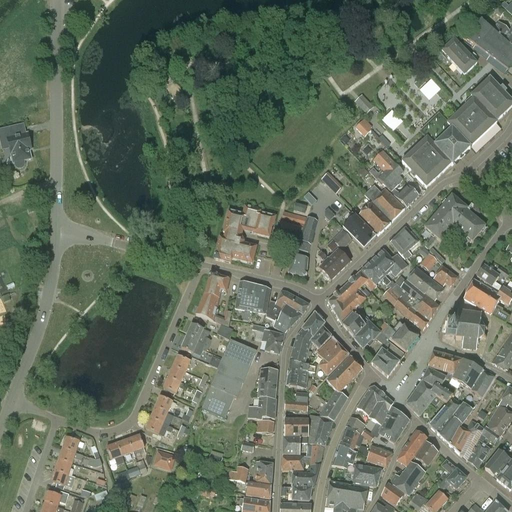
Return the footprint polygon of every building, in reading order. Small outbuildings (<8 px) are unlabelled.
[(492,12),(500,19),(506,13),(498,6),(492,12)] [(511,48),(504,41),(481,22),(464,39),(475,47),(472,50),(487,61),(486,62),(489,64),(504,75),(507,71),(507,72),(511,66),(511,48)] [(511,48),(511,28),(509,33),(498,24),(492,31),(504,41),(511,48)] [(441,53),(453,65),(466,53),(454,41),(441,53)] [(477,65),(466,53),(453,65),(464,77),(477,65)] [(161,67),(161,62),(157,58),(151,60),(151,67),(156,70),(161,67)] [(496,124),(511,108),(511,103),(490,80),(465,104),(467,106),(429,142),(427,140),(402,163),(426,190),(451,166),(452,167),(497,125),(496,124)] [(372,129),(364,121),(355,130),(364,139),(371,133),(370,131),(372,129)] [(13,165),(14,165),(14,167),(16,168),(18,170),(21,170),(23,169),(25,167),(25,164),(25,162),(31,160),(29,152),(31,151),(27,135),(25,135),(23,126),(0,131),(0,140),(2,151),(9,149),(13,165)] [(379,140),(387,149),(391,145),(382,136),(379,140)] [(399,178),(403,174),(394,165),(382,153),(380,156),(373,163),(382,172),(378,175),(373,170),(369,174),(381,187),(383,186),(387,190),(390,194),(394,190),(403,182),(399,178)] [(363,168),(358,172),(363,179),(368,175),(363,168)] [(343,189),(328,174),(321,181),(330,190),(336,195),(343,189)] [(406,210),(418,199),(407,187),(399,195),(395,199),(406,210)] [(372,204),(371,205),(391,225),(404,212),(385,192),(381,196),(374,188),(364,197),(372,204)] [(399,195),(394,190),(390,194),(395,199),(399,195)] [(316,203),(308,195),(304,199),(312,207),(316,203)] [(433,237),(436,240),(440,243),(453,228),(472,244),(485,228),(466,212),(467,210),(452,197),(424,230),(433,237)] [(305,216),(307,208),(295,205),(293,213),(305,216)] [(378,238),(391,225),(371,205),(358,218),(378,238)] [(248,260),(253,261),(254,258),(255,255),(256,249),(251,247),(243,245),(244,243),(241,238),(240,238),(240,237),(238,237),(240,228),(254,232),(254,235),(257,236),(269,239),(271,232),(268,231),(270,226),(273,227),(275,218),(260,214),(260,213),(258,212),(258,214),(252,212),(252,210),(245,208),(243,216),(229,212),(224,229),(227,230),(225,234),(223,234),(223,235),(225,235),(224,240),(220,240),(220,239),(219,239),(214,260),(214,261),(219,262),(220,262),(230,265),(231,261),(247,265),(248,260)] [(324,219),(329,223),(332,220),(335,217),(328,210),(324,213),(324,219)] [(281,223),(280,229),(293,232),(301,234),(307,219),(287,214),(286,214),(283,213),(281,221),(300,225),(299,227),(281,223)] [(352,240),(363,251),(371,244),(368,241),(373,236),(356,220),(355,218),(354,219),(349,224),(349,223),(342,230),(352,240)] [(304,227),(298,243),(304,244),(310,246),(315,230),(317,223),(307,220),(304,227)] [(406,230),(397,238),(404,246),(403,247),(404,249),(404,250),(408,254),(408,253),(419,244),(409,234),(406,230)] [(335,256),(329,261),(329,262),(340,273),(349,265),(339,254),(342,250),(351,241),(342,232),(332,242),(333,242),(330,245),(327,248),(335,256)] [(428,250),(436,240),(433,237),(425,248),(428,250)] [(404,246),(397,238),(390,245),(402,258),(405,262),(406,260),(407,261),(412,257),(408,253),(408,254),(404,250),(404,249),(403,247),(404,246)] [(304,244),(301,253),(308,255),(310,246),(304,244)] [(432,250),(429,253),(442,265),(445,262),(432,250)] [(331,282),(340,273),(329,262),(329,261),(321,253),(318,257),(324,264),(322,266),(323,267),(320,270),(331,282)] [(383,253),(371,264),(385,278),(390,273),(396,279),(408,268),(403,263),(397,256),(391,261),(383,253)] [(431,266),(435,261),(429,256),(425,261),(431,266)] [(294,257),(288,275),(304,279),(306,277),(308,261),(294,257)] [(385,278),(371,264),(361,273),(369,282),(374,287),(375,287),(382,281),(384,283),(383,284),(386,288),(390,284),(385,278)] [(495,285),(500,278),(495,275),(484,267),(476,279),(479,281),(492,290),(495,285)] [(450,290),(457,281),(442,269),(436,278),(432,282),(442,290),(445,286),(450,290)] [(509,276),(499,269),(496,273),(506,280),(509,276)] [(430,281),(416,270),(412,275),(406,283),(424,297),(432,304),(433,303),(434,304),(443,292),(430,281)] [(328,303),(341,326),(356,312),(367,301),(358,293),(365,286),(373,293),(376,289),(377,289),(375,287),(374,287),(369,282),(368,283),(360,274),(328,303)] [(216,277),(210,275),(209,277),(204,295),(196,317),(207,322),(216,325),(221,327),(229,329),(230,323),(231,314),(225,313),(224,320),(217,318),(219,311),(216,311),(221,293),(226,294),(229,281),(220,279),(220,278),(216,277)] [(479,281),(477,285),(498,297),(503,290),(495,285),(492,290),(479,281)] [(412,309),(429,323),(439,309),(432,304),(424,297),(406,283),(400,290),(397,287),(392,291),(402,298),(401,300),(412,309)] [(477,285),(474,283),(463,302),(465,302),(491,317),(505,325),(509,318),(501,314),(503,311),(497,308),(499,303),(508,308),(511,301),(511,298),(509,297),(510,295),(503,290),(498,297),(477,285)] [(247,324),(252,320),(253,314),(257,315),(259,302),(254,301),(254,298),(248,297),(249,287),(239,284),(237,297),(235,311),(245,313),(243,323),(247,324)] [(266,316),(270,292),(249,287),(248,297),(254,298),(254,301),(259,302),(257,315),(266,316)] [(384,297),(384,298),(392,307),(402,316),(417,328),(423,333),(429,324),(412,309),(401,300),(402,298),(392,291),(391,290),(384,297)] [(275,306),(284,311),(284,312),(286,308),(302,318),(308,307),(286,295),(282,294),(276,305),(275,306)] [(283,337),(302,318),(286,308),(284,312),(284,311),(275,306),(276,305),(270,303),(266,319),(271,321),(268,327),(283,337)] [(354,341),(369,324),(368,323),(356,312),(341,326),(354,341)] [(463,342),(462,351),(476,352),(477,344),(482,340),(484,339),(485,331),(481,324),(482,316),(458,312),(457,321),(448,320),(446,329),(446,332),(445,337),(445,339),(463,342)] [(290,363),(304,366),(308,351),(305,350),(309,342),(325,327),(315,317),(302,332),(296,340),(290,363)] [(378,332),(369,324),(354,341),(363,350),(367,346),(370,348),(374,344),(373,344),(376,341),(381,335),(378,332)] [(381,335),(388,328),(384,324),(378,332),(381,335)] [(381,335),(403,352),(406,354),(412,346),(417,341),(418,339),(399,324),(393,332),(388,328),(381,335)] [(191,326),(186,338),(198,343),(208,348),(211,342),(207,340),(209,335),(203,332),(203,331),(191,326)] [(233,332),(221,327),(217,336),(229,341),(233,332)] [(322,329),(325,327),(309,342),(305,350),(308,351),(310,347),(311,344),(319,351),(331,338),(322,329)] [(279,357),(284,338),(283,338),(264,333),(262,343),(267,345),(265,353),(279,357)] [(402,354),(403,352),(381,335),(376,341),(383,347),(380,352),(381,352),(373,363),(371,366),(388,380),(399,364),(405,356),(402,354)] [(208,348),(198,343),(186,338),(181,350),(193,355),(195,349),(199,351),(206,354),(208,348)] [(348,359),(349,358),(333,340),(316,355),(324,364),(319,368),(329,379),(348,359)] [(511,366),(511,364),(511,341),(510,340),(497,358),(492,366),(507,373),(511,366)] [(225,395),(233,399),(237,400),(256,353),(244,348),(230,342),(224,355),(218,370),(211,386),(210,389),(211,389),(225,395)] [(453,376),(461,362),(433,354),(428,369),(453,376)] [(185,374),(190,363),(178,358),(173,369),(185,374)] [(328,385),(336,393),(337,394),(339,396),(339,395),(362,372),(360,370),(361,369),(352,360),(350,359),(349,359),(326,383),(328,385)] [(456,390),(459,386),(471,393),(482,400),(494,379),(482,372),(482,373),(463,362),(463,363),(452,381),(451,381),(449,386),(456,390)] [(290,363),(289,372),(308,374),(312,374),(312,368),(304,366),(290,363)] [(173,369),(168,380),(180,385),(185,374),(173,369)] [(260,371),(259,386),(268,387),(268,385),(277,386),(278,373),(260,371)] [(440,402),(446,406),(451,400),(453,398),(445,393),(440,390),(446,380),(428,371),(421,384),(406,406),(419,419),(419,418),(435,399),(440,402)] [(305,390),(308,374),(289,372),(286,389),(305,390)] [(185,387),(180,385),(168,380),(163,391),(175,396),(178,390),(182,392),(185,387)] [(259,386),(257,400),(276,402),(275,402),(276,391),(277,386),(268,385),(268,387),(259,386)] [(368,419),(382,395),(374,388),(370,389),(357,410),(369,418),(368,419)] [(219,410),(225,395),(211,389),(201,412),(225,421),(228,414),(219,410)] [(501,403),(499,405),(506,409),(507,407),(511,409),(511,391),(509,390),(500,402),(501,403)] [(337,394),(336,393),(331,398),(333,399),(321,419),(333,423),(334,423),(348,400),(339,395),(339,396),(337,394)] [(307,404),(308,395),(296,394),(295,403),(307,404)] [(382,428),(393,405),(382,395),(368,419),(382,428)] [(160,399),(155,409),(167,415),(172,404),(160,399)] [(274,422),(276,402),(257,400),(260,401),(259,409),(252,408),(251,421),(257,422),(262,422),(262,420),(274,422)] [(428,427),(437,436),(460,408),(456,404),(451,400),(446,406),(429,427),(428,426),(428,427)] [(307,414),(308,405),(285,402),(284,411),(302,413),(307,414)] [(460,408),(437,436),(460,457),(467,463),(487,433),(484,431),(471,423),(466,432),(460,429),(472,413),(463,405),(461,408),(460,408)] [(484,431),(487,433),(488,431),(499,439),(500,439),(511,422),(511,416),(504,411),(506,409),(499,405),(498,408),(499,408),(484,431)] [(167,415),(155,409),(150,420),(163,426),(167,415)] [(395,445),(409,424),(398,415),(398,413),(396,411),(393,412),(391,410),(382,428),(379,435),(395,445)] [(189,424),(193,413),(189,411),(186,416),(183,415),(180,420),(189,424)] [(324,448),(332,425),(311,418),(309,445),(324,448)] [(146,431),(158,437),(159,437),(164,439),(166,433),(171,435),(173,430),(163,426),(150,420),(146,431)] [(361,436),(365,427),(351,420),(346,429),(360,436),(361,436)] [(284,438),(308,438),(308,421),(284,421),(284,438)] [(262,423),(262,422),(257,422),(256,434),(272,437),(273,425),(262,423)] [(346,429),(339,448),(353,453),(360,436),(346,429)] [(375,438),(365,431),(361,437),(371,444),(375,438)] [(494,446),(499,439),(488,431),(487,433),(467,463),(477,471),(491,451),(490,451),(494,446)] [(407,469),(410,464),(414,459),(427,441),(416,433),(402,452),(397,462),(407,469)] [(139,438),(128,442),(133,454),(144,450),(139,438)] [(84,446),(79,444),(66,440),(63,451),(75,455),(77,449),(82,450),(84,446)] [(300,457),(300,440),(283,440),(283,457),(300,457)] [(133,454),(128,442),(117,446),(122,458),(133,454)] [(253,455),(254,446),(243,444),(241,453),(253,455)] [(428,469),(438,455),(426,444),(415,460),(428,469)] [(122,458),(117,446),(106,450),(111,462),(115,461),(117,468),(124,465),(122,458)] [(304,459),(304,460),(304,465),(311,465),(311,466),(319,468),(324,450),(313,448),(313,447),(307,447),(306,459),(304,459)] [(357,455),(353,453),(339,448),(332,468),(335,469),(347,470),(348,466),(353,467),(357,455)] [(386,470),(391,456),(372,448),(368,459),(367,463),(386,470)] [(75,455),(63,451),(59,462),(72,466),(73,461),(81,463),(83,458),(75,455)] [(220,465),(223,457),(212,453),(209,462),(220,465)] [(511,463),(498,453),(484,470),(493,478),(495,475),(499,478),(496,482),(510,493),(511,491),(511,492),(511,463)] [(170,472),(174,460),(158,455),(154,467),(170,472)] [(304,465),(304,460),(283,459),(282,473),(304,474),(304,465)] [(102,468),(99,461),(96,462),(89,460),(87,467),(95,470),(102,468)] [(72,466),(59,462),(55,473),(68,477),(72,466)] [(138,464),(139,467),(137,468),(140,476),(147,474),(146,469),(144,465),(143,462),(138,464)] [(456,492),(466,481),(456,472),(456,473),(454,471),(455,471),(446,463),(441,469),(448,475),(438,489),(444,492),(450,486),(456,492)] [(257,464),(254,485),(271,488),(271,487),(272,466),(257,464)] [(412,494),(422,479),(426,475),(410,464),(407,469),(400,479),(395,476),(390,485),(395,489),(404,496),(407,497),(409,498),(412,494)] [(292,475),(291,490),(312,491),(312,490),(313,491),(319,468),(311,466),(311,467),(310,467),(310,471),(307,471),(307,476),(292,475)] [(358,467),(355,467),(354,472),(352,486),(368,489),(376,490),(382,472),(364,469),(363,469),(363,468),(358,468),(358,467)] [(245,484),(248,472),(237,469),(236,474),(235,474),(230,473),(228,481),(245,485),(245,484)] [(75,479),(68,477),(55,473),(52,484),(64,488),(64,487),(71,490),(75,479)] [(129,480),(127,473),(117,476),(120,483),(129,480)] [(270,502),(271,488),(254,485),(248,484),(246,498),(270,502)] [(362,511),(363,511),(368,491),(357,488),(332,484),(330,484),(329,486),(326,508),(334,509),(333,511),(362,511)] [(381,498),(395,508),(403,497),(388,486),(381,498)] [(312,491),(291,490),(281,489),(280,499),(287,498),(287,496),(292,497),(292,503),(309,504),(312,491)] [(429,511),(438,511),(448,502),(439,493),(425,508),(429,511)] [(60,498),(48,494),(45,506),(57,510),(59,504),(66,506),(68,497),(61,495),(60,498)] [(418,511),(427,501),(416,495),(408,506),(413,509),(418,511)] [(127,511),(130,511),(136,499),(130,497),(125,511),(127,511)] [(269,511),(270,504),(244,500),(242,511),(269,511)] [(74,502),(70,511),(81,511),(84,505),(74,502)]
